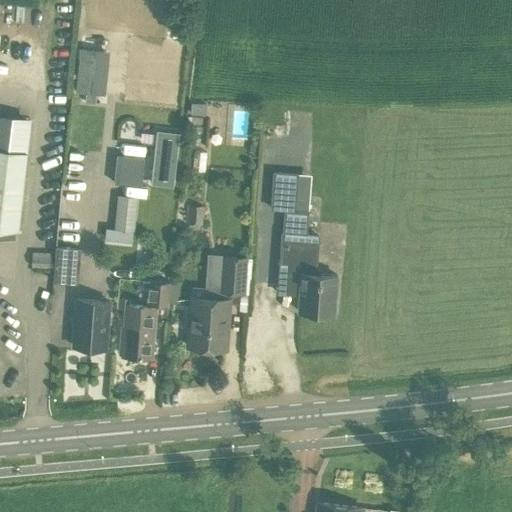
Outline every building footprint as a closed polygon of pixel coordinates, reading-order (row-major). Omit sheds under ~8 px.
[(77,91),(109,91),(110,47),(78,46),(77,91)] [(19,227),(28,151),(27,151),(31,122),(0,117),(0,228),(20,228),(20,227),(19,227)] [(114,182),(141,185),(145,157),(117,154),(114,182)] [(295,210),(298,173),(272,171),(269,208),(295,210)] [(114,228),(134,230),(138,196),(118,194),(114,228)] [(191,203),(189,227),(204,228),(205,204),(191,203)] [(334,314),(337,275),(315,273),(317,247),(281,244),(278,283),(300,285),(298,311),(317,312),(317,316),(330,317),(330,313),(334,314)] [(80,249),(56,247),(53,281),(77,283),(80,249)] [(245,258),(223,256),(221,290),(243,292),(245,258)] [(155,306),(155,302),(168,303),(170,281),(150,280),(148,306),(126,304),(122,355),(151,357),(155,306)] [(226,349),(230,299),(192,296),(188,346),(226,349)] [(109,301),(77,298),(73,345),(106,348),(109,301)] [(361,511),(362,508),(318,503),(316,511),(361,511)]
